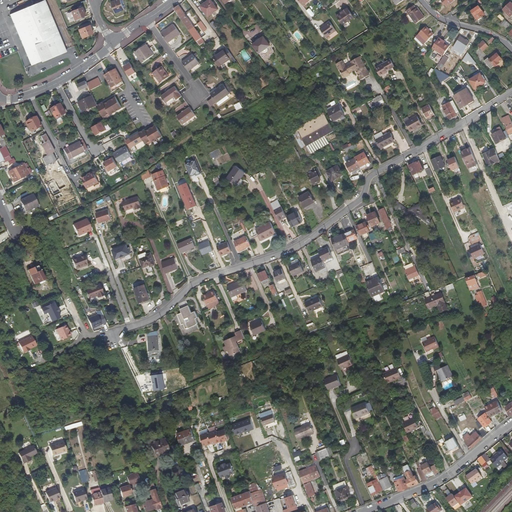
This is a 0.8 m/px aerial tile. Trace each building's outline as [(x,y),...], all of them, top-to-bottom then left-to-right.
[(113,0),(111,1),(116,12),(124,8),(121,0),(113,0)] [(209,16),(219,9),(212,0),(208,0),(201,5),(209,16)] [(511,12),(511,3),(510,1),(502,9),(509,16),(511,12)] [(48,63),(47,62),(60,57),(59,56),(64,54),(43,2),(9,16),(30,67),(42,63),(43,65),(48,63)] [(180,17),(185,14),(179,5),(177,6),(174,8),(176,11),(180,17)] [(71,10),(74,19),(85,15),(81,6),(71,10)] [(473,11),(479,19),(485,15),(479,6),(473,11)] [(419,13),(417,14),(415,10),(413,7),(405,12),(414,25),(423,19),(419,13)] [(336,16),(343,25),(353,18),(348,10),(342,14),(341,13),(336,16)] [(180,17),(189,30),(194,27),(185,14),(180,17)] [(201,34),(208,29),(202,20),(195,25),(201,34)] [(336,29),(329,20),(320,27),(326,36),(336,29)] [(504,26),(507,28),(511,25),(506,20),(500,26),(503,28),(504,26)] [(93,33),(89,24),(79,29),(82,38),(93,33)] [(165,38),(168,42),(180,33),(173,24),(161,33),(165,38)] [(426,42),(435,33),(427,25),(418,34),(426,42)] [(196,39),(197,41),(202,38),(194,27),(189,30),(196,39)] [(270,47),(264,38),(253,45),(259,54),(262,52),(263,53),(264,54),(265,54),(266,53),(267,52),(268,51),(268,50),(267,49),(270,47)] [(438,38),(432,48),(443,56),(447,51),(449,47),(442,43),(443,41),(438,38)] [(452,50),(461,55),(467,47),(458,41),(452,50)] [(134,52),(142,63),(153,55),(146,44),(134,52)] [(234,57),(227,49),(219,55),(219,54),(214,58),(221,66),(234,57)] [(244,49),(239,52),(246,62),(251,58),(244,49)] [(499,54),(497,55),(496,53),(491,58),(487,53),(482,58),(492,69),(496,66),(497,67),(501,63),(500,63),(503,59),(499,54)] [(186,67),(188,70),(199,62),(193,54),(182,62),(186,67)] [(348,73),(355,70),(360,80),(369,75),(359,57),(350,62),(351,63),(343,67),(341,62),(336,65),(339,70),(343,78),(349,74),(348,73)] [(375,68),(380,77),(386,74),(385,72),(394,67),(390,60),(375,68)] [(135,72),(130,62),(123,66),(129,75),(135,72)] [(160,83),(169,76),(161,66),(152,73),(160,83)] [(105,75),(110,83),(112,86),(122,81),(115,69),(105,75)] [(486,83),(480,74),(470,80),(475,89),(486,83)] [(98,78),(87,83),(89,86),(90,90),(102,84),(98,78)] [(87,83),(86,81),(79,84),(81,89),(89,86),(87,83)] [(112,86),(110,83),(106,85),(110,91),(112,90),(123,84),(122,81),(112,86)] [(217,102),(231,93),(224,84),(211,93),(214,97),(217,102)] [(176,100),(182,96),(178,92),(175,86),(161,96),(166,103),(174,97),(176,100)] [(461,108),(473,101),(466,90),(455,97),(461,108)] [(96,104),(92,95),(90,96),(89,94),(86,96),(87,98),(78,102),(82,111),(92,106),(93,107),(96,105),(95,104),(96,104)] [(380,94),(372,99),(374,103),(382,98),(380,94)] [(104,104),(105,106),(117,99),(116,97),(104,104)] [(211,106),(217,102),(214,97),(208,102),(211,106)] [(105,106),(104,104),(98,107),(104,119),(110,115),(111,117),(123,110),(117,99),(105,106)] [(457,110),(451,99),(440,104),(448,118),(455,114),(454,112),(457,110)] [(49,108),(54,117),(64,112),(59,102),(49,108)] [(422,109),(427,119),(434,115),(429,105),(422,109)] [(333,123),(343,117),(337,106),(327,112),(333,123)] [(188,119),(195,115),(193,112),(190,108),(190,107),(176,117),(181,124),(188,119)] [(321,112),(312,119),(324,138),(333,133),(321,112)] [(40,125),(35,115),(25,120),(30,130),(40,125)] [(501,119),(506,128),(509,134),(511,132),(511,123),(508,116),(501,119)] [(404,122),(410,132),(422,125),(417,117),(409,121),(409,120),(404,122)] [(300,140),(317,130),(318,130),(312,119),(295,132),(300,140)] [(312,119),(318,130),(317,130),(322,139),(324,138),(312,119)] [(103,123),(93,129),(95,132),(96,132),(97,133),(98,136),(108,131),(103,123)] [(151,130),(147,133),(146,131),(140,134),(145,142),(146,145),(152,142),(153,143),(163,138),(157,127),(153,129),(152,127),(150,129),(151,130)] [(508,137),(504,130),(502,131),(501,129),(491,133),(495,143),(508,137)] [(39,139),(45,151),(53,147),(46,133),(41,136),(42,138),(39,139)] [(389,133),(376,141),(380,148),(394,141),(389,133)] [(145,142),(140,134),(131,140),(135,147),(145,142)] [(69,159),(84,152),(79,142),(64,149),(69,159)] [(3,163),(8,160),(6,157),(2,147),(0,148),(0,162),(3,161),(3,163)] [(470,147),(461,151),(466,163),(475,159),(470,147)] [(121,151),(114,155),(120,164),(132,157),(127,148),(121,151)] [(484,155),(489,165),(500,160),(495,149),(491,151),(484,155)] [(44,160),(49,158),(45,151),(40,153),(44,160)] [(369,163),(364,153),(355,159),(360,168),(369,163)] [(448,159),(452,170),(460,167),(456,156),(448,159)] [(446,167),(441,157),(432,162),(437,172),(446,167)] [(118,168),(112,158),(109,160),(110,161),(107,162),(104,164),(109,173),(118,168)] [(346,164),(351,173),(360,168),(355,159),(346,164)] [(475,159),(466,163),(467,167),(476,163),(475,159)] [(197,175),(202,173),(196,161),(187,165),(192,176),(197,174),(197,175)] [(413,175),(424,170),(420,161),(409,166),(413,175)] [(8,172),(13,182),(29,174),(24,164),(8,172)] [(245,173),(236,167),(227,179),(236,185),(240,179),(241,180),(245,173)] [(339,171),(337,167),(326,173),(332,182),(341,177),(338,171),(339,171)] [(321,176),(318,169),(314,171),(317,178),(310,182),(313,187),(321,182),(319,179),(322,177),(321,176)] [(82,178),(87,188),(99,182),(94,171),(90,173),(90,175),(88,176),(87,176),(82,178)] [(158,190),(168,186),(162,171),(154,175),(156,181),(154,181),(158,190)] [(187,184),(179,187),(182,193),(183,193),(185,198),(184,198),(189,210),(197,207),(194,201),(193,201),(191,196),(192,195),(187,184)] [(309,194),(299,199),(304,209),(313,204),(311,199),(312,198),(309,194)] [(37,205),(36,202),(32,195),(21,201),(26,211),(31,209),(37,205)] [(140,207),(141,207),(138,198),(123,203),(126,212),(135,209),(136,211),(141,209),(140,207)] [(397,213),(402,211),(400,205),(390,198),(397,213)] [(461,199),(450,204),(455,214),(465,209),(461,199)] [(287,218),(278,202),(271,205),(280,222),(283,220),(283,219),(287,218)] [(386,229),(392,227),(382,204),(377,207),(386,229)] [(413,213),(418,216),(419,217),(422,216),(423,217),(428,221),(429,219),(427,218),(427,217),(424,214),(425,214),(425,212),(426,212),(425,211),(423,209),(423,208),(422,207),(423,207),(421,206),(418,207),(415,204),(413,209),(407,211),(400,205),(402,211),(402,212),(407,215),(413,213)] [(108,209),(96,214),(99,224),(112,219),(108,209)] [(367,216),(372,227),(381,223),(376,212),(367,216)] [(303,223),(298,213),(287,218),(292,228),(303,223)] [(90,229),(86,218),(72,224),(76,235),(90,229)] [(262,242),(279,234),(274,223),(256,231),(262,242)] [(370,232),(366,223),(357,227),(360,236),(370,232)] [(346,234),(349,242),(355,239),(358,239),(354,230),(349,232),(348,231),(345,232),(346,234)] [(369,236),(371,240),(372,242),(377,240),(374,233),(369,236)] [(349,250),(347,245),(350,244),(349,242),(346,234),(332,239),(338,255),(349,250)] [(236,244),(237,247),(239,251),(251,246),(247,236),(235,242),(236,244)] [(195,247),(192,239),(177,245),(181,253),(195,247)] [(203,255),(213,251),(212,249),(211,245),(209,241),(199,245),(203,255)] [(232,252),(227,243),(217,247),(222,256),(232,252)] [(126,257),(133,254),(130,248),(128,249),(127,245),(113,251),(117,260),(121,258),(126,257)] [(481,246),(470,250),(474,260),(485,255),(481,246)] [(322,256),(323,260),(333,257),(329,248),(319,252),(322,256)] [(86,261),(82,253),(70,258),(74,267),(79,265),(79,264),(86,261)] [(145,253),(138,256),(142,268),(145,267),(147,273),(151,272),(149,267),(153,266),(149,255),(146,256),(145,253)] [(311,261),(315,271),(326,267),(323,260),(322,256),(311,261)] [(162,263),(166,273),(178,268),(175,258),(162,263)] [(293,276),(304,272),(299,259),(292,262),(293,265),(289,266),(293,276)] [(39,266),(28,271),(35,284),(45,280),(39,266)] [(405,271),(408,279),(419,275),(415,266),(405,271)] [(274,273),(279,282),(286,279),(282,269),(274,273)] [(265,270),(258,273),(263,284),(267,282),(267,281),(269,280),(268,279),(269,278),(265,270)] [(479,287),(474,276),(466,279),(471,289),(474,288),(474,289),(479,287)] [(385,291),(380,280),(367,285),(372,296),(385,291)] [(248,291),(243,281),(228,287),(235,302),(243,299),(241,294),(248,291)] [(102,294),(98,284),(84,289),(88,298),(96,295),(96,296),(102,294)] [(275,296),(278,295),(274,285),(270,286),(273,294),(274,294),(275,296)] [(144,286),(134,289),(139,303),(149,300),(144,286)] [(483,308),(487,306),(481,291),(477,293),(478,295),(475,296),(479,304),(481,304),(483,308)] [(203,296),(207,306),(208,306),(219,301),(215,292),(208,295),(208,294),(203,296)] [(445,302),(441,293),(426,300),(429,308),(438,305),(441,312),(448,309),(445,302)] [(181,309),(189,306),(185,297),(178,304),(181,309)] [(324,306),(320,297),(311,301),(311,300),(305,302),(309,312),(324,306)] [(50,322),(59,318),(57,312),(55,309),(53,303),(40,308),(42,314),(46,312),(50,322)] [(192,313),(189,306),(181,309),(182,313),(177,315),(182,325),(184,324),(186,329),(198,324),(196,319),(198,318),(196,312),(192,313)] [(97,313),(87,318),(92,328),(101,323),(97,313)] [(266,330),(262,320),(251,325),(254,335),(266,330)] [(56,331),(61,342),(71,337),(69,333),(68,333),(65,326),(56,331)] [(236,336),(239,341),(245,338),(241,330),(235,332),(236,336)] [(157,359),(162,358),(159,335),(148,337),(151,355),(156,354),(157,356),(157,359)] [(36,346),(31,336),(17,343),(23,354),(27,351),(27,350),(36,346)] [(240,351),(236,342),(234,337),(225,341),(227,346),(229,351),(231,355),(240,351)] [(439,346),(434,337),(422,343),(426,352),(439,346)] [(353,364),(348,354),(338,359),(342,369),(353,364)] [(436,371),(437,371),(442,382),(454,376),(448,365),(441,369),(439,364),(433,367),(436,371)] [(402,377),(397,367),(384,373),(388,383),(402,377)] [(150,376),(152,391),(163,390),(161,374),(150,376)] [(338,375),(325,380),(329,389),(342,384),(338,375)] [(473,398),(470,392),(463,395),(466,401),(473,398)] [(462,396),(454,401),(456,405),(465,400),(462,396)] [(491,403),(485,406),(487,411),(489,414),(490,416),(503,410),(498,400),(498,401),(491,403)] [(371,412),(366,401),(352,408),(356,418),(371,412)] [(437,405),(431,409),(434,414),(440,410),(437,405)] [(443,415),(440,410),(434,414),(436,418),(443,415)] [(482,429),(480,430),(484,438),(487,435),(484,428),(485,427),(492,421),(488,416),(489,414),(487,411),(479,419),(480,420),(478,421),(482,429)] [(276,420),(273,413),(270,414),(262,417),(264,425),(276,420)] [(419,426),(415,416),(404,421),(408,431),(419,426)] [(255,429),(251,418),(233,425),(237,435),(244,433),(243,432),(246,431),(246,432),(247,434),(251,433),(251,431),(255,429)] [(314,433),(311,423),(294,429),(298,439),(314,433)] [(178,434),(182,445),(196,440),(192,429),(188,430),(187,429),(184,430),(185,431),(178,434)] [(226,429),(218,431),(221,441),(221,442),(225,441),(225,440),(227,440),(229,439),(226,429)] [(217,430),(209,433),(213,443),(215,442),(217,442),(221,441),(218,431),(217,430)] [(209,431),(201,434),(205,445),(207,444),(209,443),(209,444),(213,443),(209,433),(209,431)] [(483,438),(477,431),(472,436),(467,440),(466,441),(472,448),(475,445),(483,438)] [(404,436),(409,447),(412,446),(408,435),(404,436)] [(460,445),(455,436),(446,441),(447,443),(444,445),(448,452),(460,445)] [(169,450),(165,439),(150,445),(155,456),(169,450)] [(64,440),(49,445),(52,455),(67,450),(64,440)] [(38,454),(34,446),(19,453),(24,463),(31,460),(30,457),(38,454)] [(331,456),(327,448),(318,452),(319,453),(320,453),(322,459),(331,456)] [(295,461),(301,459),(299,456),(302,455),(300,450),(292,453),(295,461)] [(495,457),(491,461),(497,469),(501,465),(500,464),(503,461),(504,462),(508,459),(502,450),(497,454),(499,456),(496,458),(495,457)] [(486,453),(482,456),(486,462),(490,458),(486,453)] [(420,462),(425,474),(427,473),(432,470),(432,468),(429,462),(424,464),(422,458),(421,459),(421,457),(420,455),(417,456),(418,458),(420,462)] [(478,459),(482,465),(486,462),(482,456),(478,459)] [(223,465),(218,467),(222,477),(227,475),(227,476),(231,475),(231,474),(234,472),(235,471),(232,463),(230,462),(227,463),(227,462),(223,464),(223,465)] [(420,462),(417,463),(420,469),(418,470),(423,481),(427,479),(425,474),(420,462)] [(308,492),(312,490),(314,489),(311,480),(320,476),(321,478),(320,479),(323,486),(325,485),(324,483),(321,476),(317,464),(300,471),(308,492)] [(376,493),(379,492),(383,490),(379,480),(377,475),(376,472),(373,465),(367,468),(371,475),(374,473),(377,481),(376,481),(375,480),(368,483),(370,488),(372,493),(373,494),(376,493)] [(409,479),(406,480),(409,486),(413,485),(420,482),(417,476),(414,477),(409,465),(404,468),(409,479)] [(472,472),(467,476),(473,484),(476,482),(483,476),(477,469),(472,472)] [(273,478),(277,487),(289,483),(285,473),(273,478)] [(395,492),(392,486),(388,477),(384,479),(381,473),(377,475),(379,480),(383,490),(389,488),(391,493),(395,492)] [(141,482),(139,475),(128,479),(130,486),(141,482)] [(405,477),(395,481),(399,490),(409,486),(406,480),(405,477)] [(343,488),(344,489),(348,487),(346,481),(334,486),(336,492),(341,490),(341,489),(343,488)] [(146,511),(155,509),(156,511),(162,509),(153,483),(149,484),(151,490),(149,490),(152,499),(141,503),(142,504),(139,504),(141,509),(144,508),(144,511),(146,511)] [(133,495),(130,486),(120,488),(123,497),(133,495)] [(341,490),(336,492),(340,501),(344,499),(344,501),(348,500),(348,498),(352,496),(348,487),(344,489),(343,488),(341,489),(341,490)] [(46,493),(50,502),(60,497),(56,488),(46,493)] [(76,501),(80,499),(81,501),(88,499),(85,490),(84,488),(73,492),(76,501)] [(255,502),(256,507),(267,503),(262,488),(255,488),(251,489),(251,491),(255,502)] [(467,488),(454,496),(452,494),(446,498),(454,510),(473,498),(467,488)] [(110,500),(110,501),(113,501),(110,489),(101,491),(103,502),(110,500)] [(91,492),(95,505),(104,503),(103,502),(101,491),(100,490),(91,492)] [(189,501),(184,490),(173,494),(178,505),(189,501)] [(255,502),(251,491),(232,499),(236,510),(255,502)] [(283,511),(289,511),(298,509),(293,494),(283,498),(287,508),(283,510),(283,511)] [(412,500),(410,502),(414,509),(418,506),(414,499),(412,500)] [(126,507),(127,511),(137,511),(135,504),(132,505),(131,503),(128,504),(129,506),(126,507)] [(224,511),(221,503),(219,504),(217,505),(209,508),(210,511),(224,511)] [(270,511),(267,503),(256,507),(258,511),(270,511)] [(439,511),(443,509),(439,505),(438,506),(436,503),(428,510),(429,511),(439,511)]
